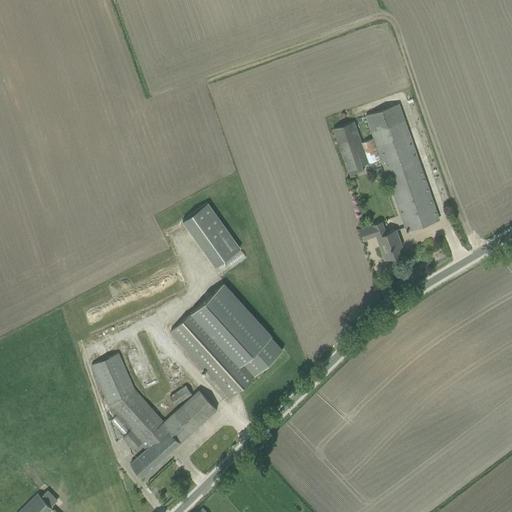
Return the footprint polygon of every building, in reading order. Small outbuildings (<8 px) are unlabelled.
[(373,138),(381,159),(406,230),(438,219),(398,104),(365,115),(373,138)] [(333,128),(347,169),(347,170),(368,162),(360,142),(353,121),(333,128)] [(368,163),(381,159),(373,138),(360,142),(368,162),(368,163)] [(370,170),(368,163),(368,162),(347,170),(347,169),(345,170),(348,178),(370,170)] [(206,203),(182,221),(215,266),(239,249),(206,203)] [(397,248),(401,246),(395,230),(386,233),(382,221),(358,229),(362,241),(376,236),(384,259),(399,253),(397,248)] [(170,331),(223,390),(230,397),(254,375),(282,349),(271,336),(272,335),(223,282),(195,309),(170,331)] [(123,437),(133,449),(140,443),(146,449),(130,463),(142,476),(216,409),(209,402),(198,390),(163,422),(133,389),(118,353),(91,365),(108,405),(131,430),(123,437)] [(169,396),(175,405),(192,394),(185,385),(169,396)] [(50,506),(57,500),(47,490),(40,496),(37,493),(17,511),(46,511),(51,507),(50,506)]
